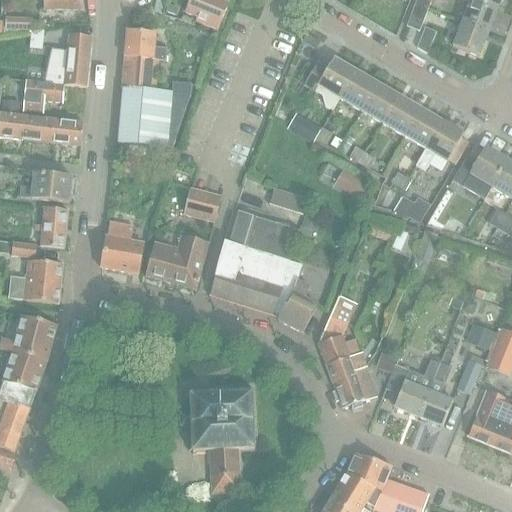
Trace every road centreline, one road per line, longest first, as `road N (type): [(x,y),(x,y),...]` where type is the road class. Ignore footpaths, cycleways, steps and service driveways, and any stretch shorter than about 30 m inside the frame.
road 1 (residential): [(194,320),(232,180),(211,163),(279,0)]
road 2 (secondary): [(82,304),(108,0)]
road 3 (residential): [(489,112),(304,0)]
road 4 (secondary): [(35,496),(82,304)]
road 5 (residential): [(511,503),(335,434)]
road 6 (residential): [(335,434),(273,350),(194,320)]
